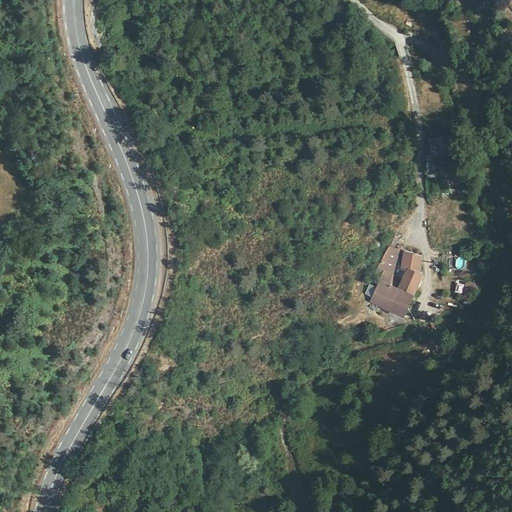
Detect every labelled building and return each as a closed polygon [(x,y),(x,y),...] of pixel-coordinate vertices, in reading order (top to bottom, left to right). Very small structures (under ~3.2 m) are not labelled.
[(428,176),(438,176),(437,157),(445,156),(444,135),(426,136),(428,176)] [(398,247),(389,244),(377,267),(383,270),(391,274),(398,247)] [(383,270),(378,281),(406,292),(412,294),(421,272),(417,270),(421,256),(405,250),(402,268),(407,270),(399,288),(389,283),(391,274),(383,270)] [(406,292),(378,281),(370,298),(404,313),(412,294),(406,292)] [(455,293),(463,293),(464,281),(456,281),(455,293)] [(475,294),(476,282),(465,281),(465,293),(475,294)]
